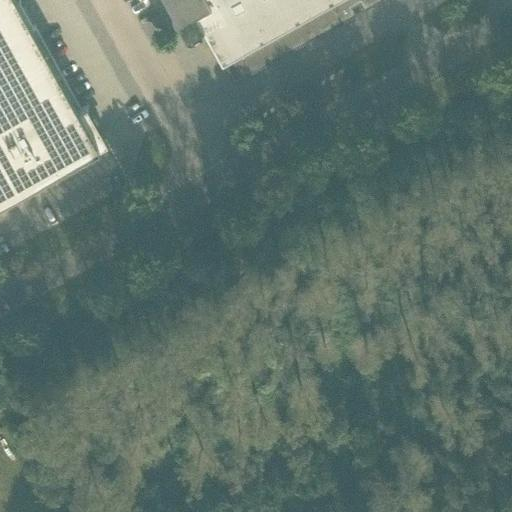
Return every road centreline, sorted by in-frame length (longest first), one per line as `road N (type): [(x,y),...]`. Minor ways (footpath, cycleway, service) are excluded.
road 1 (residential): [(213,184),(511,19)]
road 2 (residential): [(0,306),(213,184)]
road 3 (unclassified): [(213,184),(113,0)]
